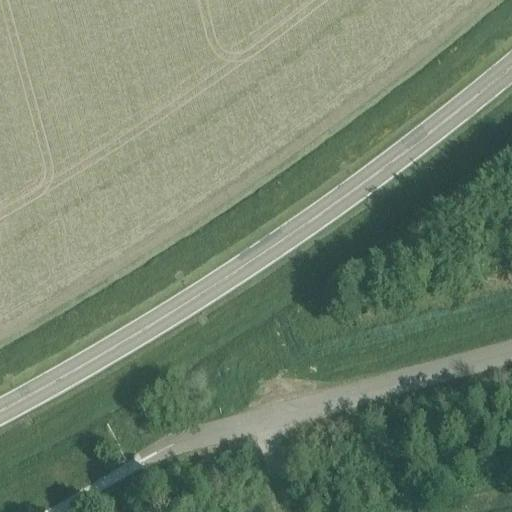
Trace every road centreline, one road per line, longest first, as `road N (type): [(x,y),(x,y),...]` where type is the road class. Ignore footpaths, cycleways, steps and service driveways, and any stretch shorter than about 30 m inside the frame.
road 1 (secondary): [(0,407),(208,291),(511,65)]
road 2 (unclassified): [(166,446),(511,348)]
